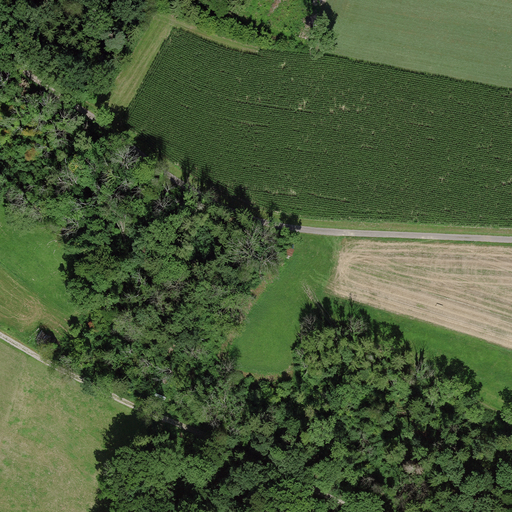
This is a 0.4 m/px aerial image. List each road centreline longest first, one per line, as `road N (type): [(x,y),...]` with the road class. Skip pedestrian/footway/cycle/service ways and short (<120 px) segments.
road 1 (track): [(511,241),(250,221),(109,135),(98,103),(0,53)]
road 2 (track): [(0,335),(144,410),(395,511)]
road 3 (track): [(511,417),(334,311),(328,293),(357,233)]
